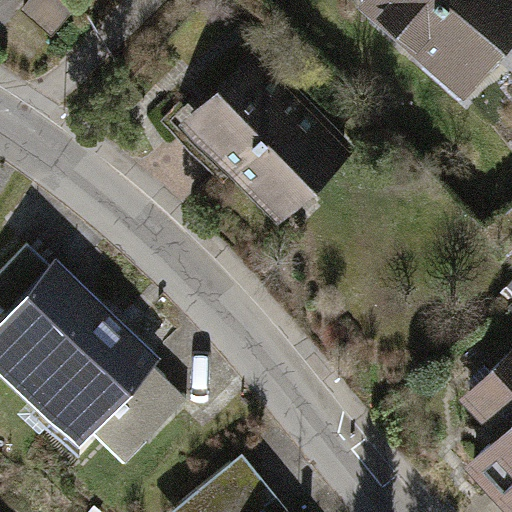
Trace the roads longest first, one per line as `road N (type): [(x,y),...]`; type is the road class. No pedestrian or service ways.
road 1 (residential): [(389,511),(160,238),(0,118)]
road 2 (track): [(6,122),(144,0)]
